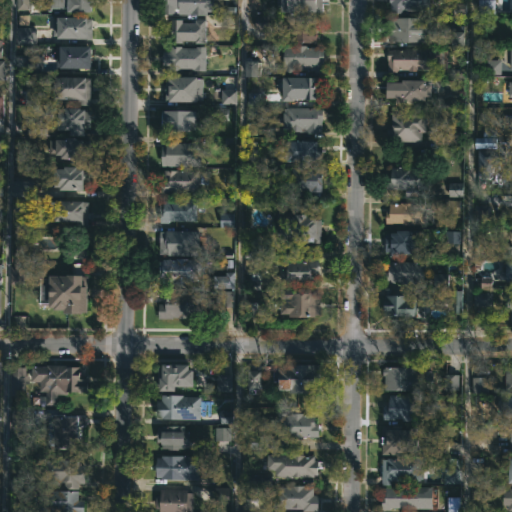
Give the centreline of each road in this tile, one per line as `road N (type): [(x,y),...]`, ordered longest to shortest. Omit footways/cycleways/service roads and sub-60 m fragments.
road 1 (residential): [(124,511),(131,0)]
road 2 (residential): [(354,511),(360,0)]
road 3 (residential): [(511,346),(0,342)]
